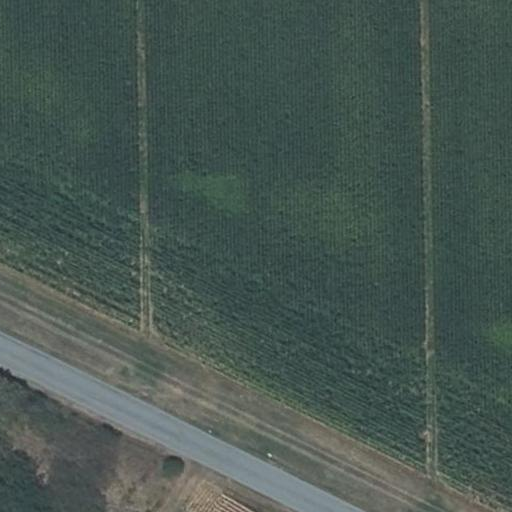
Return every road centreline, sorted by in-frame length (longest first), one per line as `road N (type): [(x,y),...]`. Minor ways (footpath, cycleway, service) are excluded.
road 1 (tertiary): [(0,348),(206,450)]
road 2 (tertiary): [(206,450),(329,511)]
